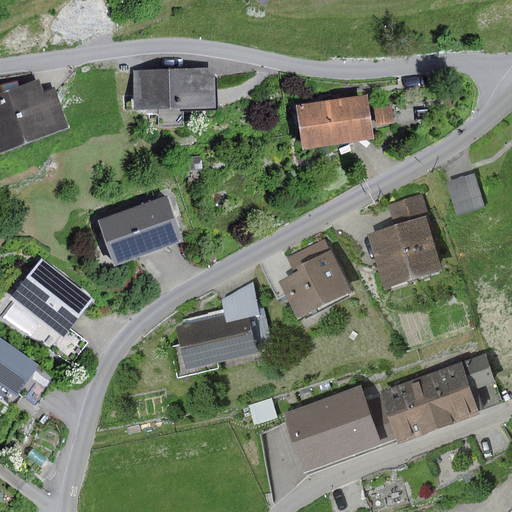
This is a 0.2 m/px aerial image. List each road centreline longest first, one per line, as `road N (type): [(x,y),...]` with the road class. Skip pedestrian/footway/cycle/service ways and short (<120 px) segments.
road 1 (residential): [(511,93),(433,156),(167,302),(128,335),(93,401),(66,511)]
road 2 (unclassified): [(511,70),(466,63),(322,69),(192,46),(0,66)]
road 3 (residential): [(511,406),(353,469),(282,511)]
